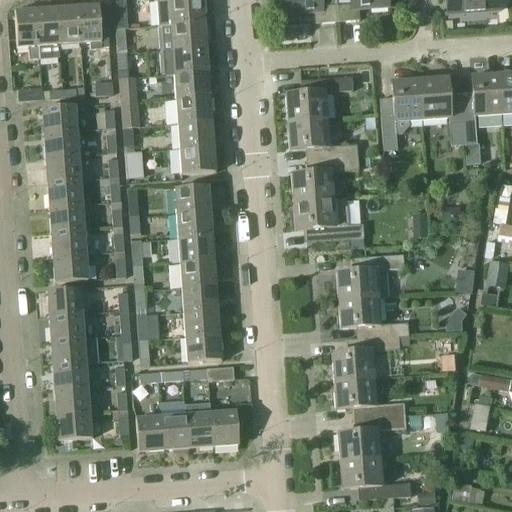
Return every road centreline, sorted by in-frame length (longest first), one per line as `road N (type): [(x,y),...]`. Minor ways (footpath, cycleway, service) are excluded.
road 1 (residential): [(276,480),(245,65)]
road 2 (residential): [(21,499),(0,191)]
road 3 (residential): [(21,499),(276,480)]
road 4 (residential): [(245,65),(425,52)]
